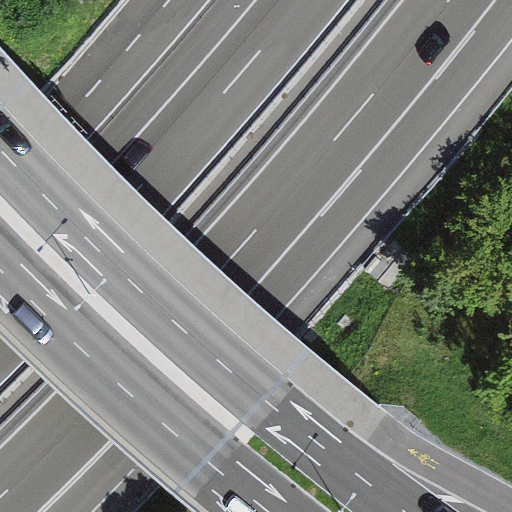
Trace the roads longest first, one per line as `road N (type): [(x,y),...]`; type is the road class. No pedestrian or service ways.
road 1 (motorway): [(0,477),(327,147),(435,55)]
road 2 (motorway): [(68,511),(435,55)]
road 3 (secondary): [(413,511),(136,277),(0,130)]
road 4 (motorway): [(310,0),(150,185),(0,337)]
road 5 (secondary): [(0,257),(80,342),(272,511)]
road 6 (motorway): [(182,0),(0,207)]
